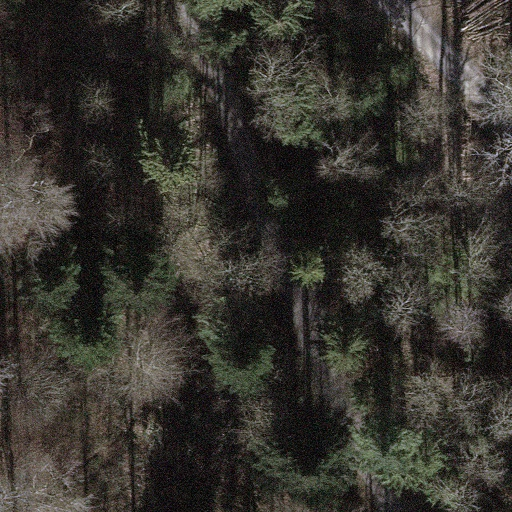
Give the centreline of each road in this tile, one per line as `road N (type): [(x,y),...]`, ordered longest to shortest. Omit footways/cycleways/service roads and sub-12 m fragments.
road 1 (track): [(389,511),(287,291),(184,0)]
road 2 (track): [(511,123),(394,0)]
